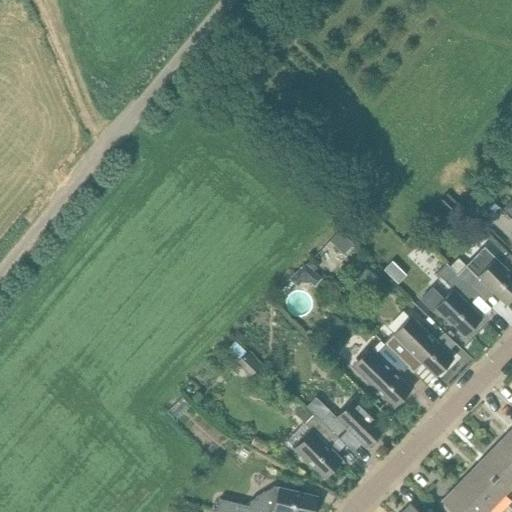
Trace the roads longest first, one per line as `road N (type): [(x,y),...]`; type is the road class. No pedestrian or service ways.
road 1 (unclassified): [(0,275),(231,0)]
road 2 (residential): [(351,511),(511,347)]
